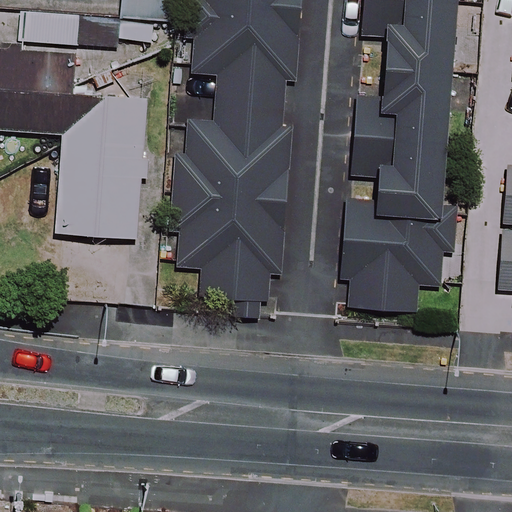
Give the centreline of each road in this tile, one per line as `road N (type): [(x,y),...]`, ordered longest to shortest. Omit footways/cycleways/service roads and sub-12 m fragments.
road 1 (secondary): [(511,435),(243,416)]
road 2 (secondary): [(0,360),(161,380),(243,416)]
road 3 (secondary): [(243,416),(143,435),(0,427)]
